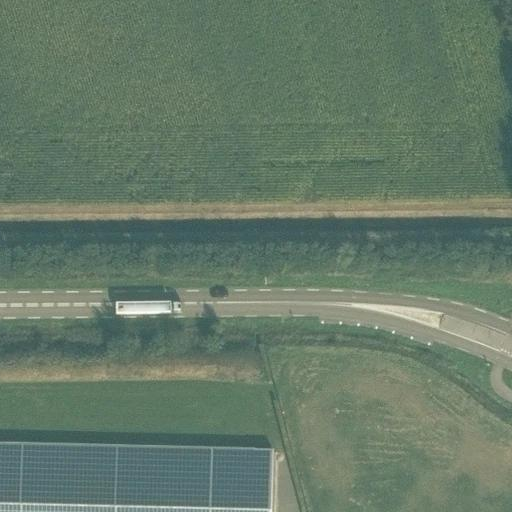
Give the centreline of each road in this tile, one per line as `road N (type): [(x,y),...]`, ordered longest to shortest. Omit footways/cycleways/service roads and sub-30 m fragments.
road 1 (secondary): [(0,306),(379,309)]
road 2 (secondary): [(379,309),(511,365)]
road 3 (secondary): [(511,330),(455,310),(379,309)]
